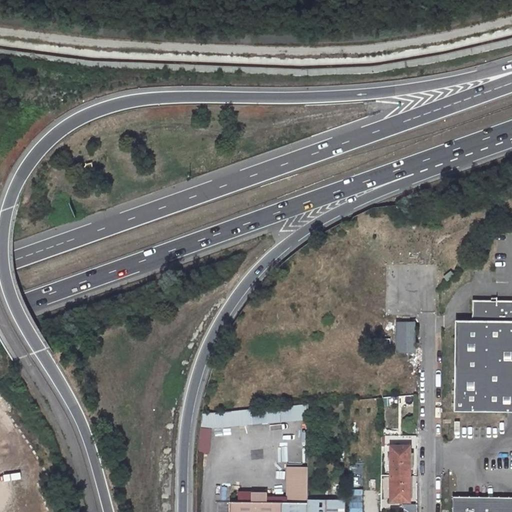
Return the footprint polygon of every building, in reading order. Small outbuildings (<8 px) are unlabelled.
[(79,198),(69,202),(76,216),(85,211),(79,198)] [(511,300),(472,300),(472,321),(456,321),(455,411),(511,412),(511,300)] [(396,354),(417,354),(417,322),(396,322),(396,354)] [(308,404),(261,408),(204,413),(202,428),(308,418),(308,404)] [(392,446),(391,502),(409,502),(410,476),(411,446),(392,446)] [(307,466),(286,466),(285,502),(307,503),(307,466)] [(363,511),(363,490),(350,490),(349,511),(363,511)] [(266,492),(249,492),(249,502),(265,502),(266,492)] [(511,511),(511,500),(453,500),(452,511),(511,511)] [(306,511),(307,503),(285,502),(270,502),(265,502),(249,502),(228,502),(227,511),(306,511)]
